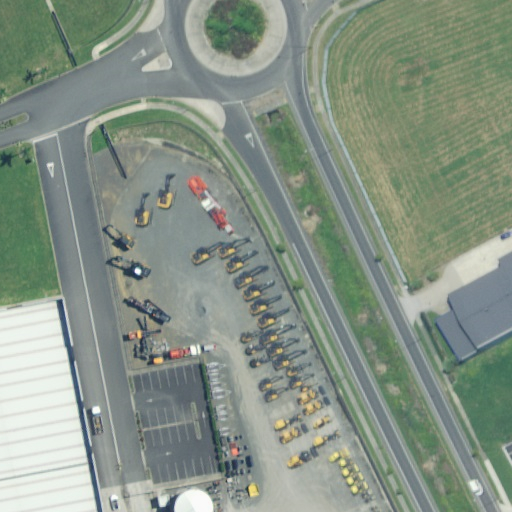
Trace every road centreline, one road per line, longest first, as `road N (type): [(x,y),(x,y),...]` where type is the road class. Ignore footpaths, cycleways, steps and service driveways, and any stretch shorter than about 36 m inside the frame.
road 1 (tertiary): [(288,68),(491,511)]
road 2 (tertiary): [(428,511),(231,92)]
road 3 (unclassified): [(124,478),(50,107)]
